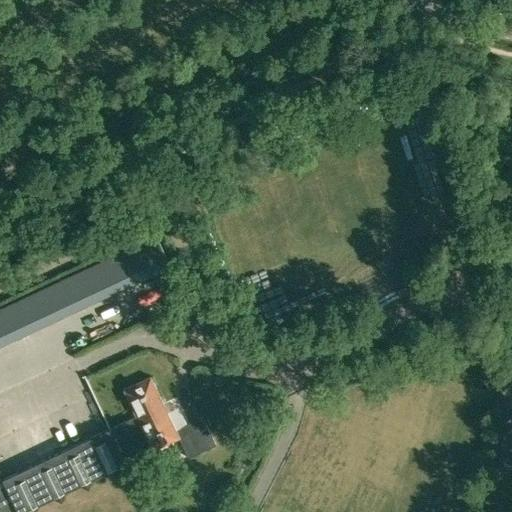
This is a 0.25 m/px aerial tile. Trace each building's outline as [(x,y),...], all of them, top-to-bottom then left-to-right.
[(44,288),(33,294),(44,317),(56,310),(44,288)] [(113,315),(77,331),(82,343),(119,327),(113,315)] [(177,430),(168,411),(152,377),(124,390),(137,416),(141,425),(154,452),(180,439),(189,458),(217,445),(204,417),(177,430)] [(174,406),(184,424),(195,418),(185,400),(174,406)] [(5,479),(0,468),(0,511),(16,511),(18,511),(26,511),(29,511),(33,511),(36,511),(39,506),(55,498),(63,501),(66,493),(83,485),(90,488),(92,481),(109,473),(116,475),(118,468),(128,463),(116,437),(141,425),(137,416),(5,479)]
